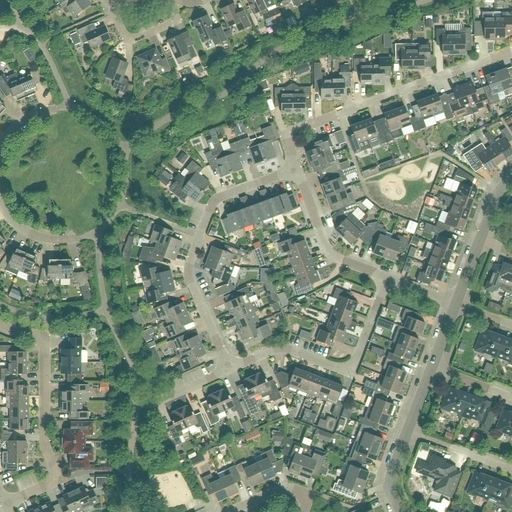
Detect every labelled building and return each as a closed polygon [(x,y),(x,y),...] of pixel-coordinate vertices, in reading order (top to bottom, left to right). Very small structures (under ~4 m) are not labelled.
[(66,0),(60,5),(66,14),(70,11),(74,17),(90,6),(89,4),(90,4),(87,0),(86,1),(85,0),(76,0),(74,2),(72,0),(66,0)] [(277,8),(267,13),(261,0),(247,0),(254,15),(260,12),(261,16),(263,15),(268,26),(282,19),(277,8)] [(265,0),(268,9),(277,6),(274,0),(265,0)] [(239,32),(250,26),(244,13),(239,15),(234,4),(221,10),(228,27),(235,24),(239,32)] [(495,41),(494,18),(488,18),(488,13),(482,13),(482,19),(484,19),(484,39),(486,39),(486,41),(495,41)] [(505,39),(505,31),(511,30),(511,17),(506,18),(506,13),(494,13),(494,18),(495,41),(503,40),(503,39),(505,39)] [(226,40),(220,28),(214,31),(207,16),(193,22),(202,42),(212,38),(215,45),(226,40)] [(88,42),(91,48),(111,40),(104,26),(93,31),(90,25),(77,31),(83,44),(88,42)] [(442,55),(454,55),(453,31),(447,31),(445,29),(436,29),(436,41),(442,41),(442,55)] [(453,31),(454,55),(465,54),(465,41),(471,41),(470,29),(461,29),(460,30),(453,31)] [(168,41),(172,52),(167,54),(170,62),(184,56),(186,61),(197,57),(192,46),(186,48),(180,35),(168,41)] [(401,70),(413,70),(412,44),(395,44),(395,57),(401,56),(401,70)] [(430,62),(429,44),(412,44),(413,70),(424,70),(424,62),(430,62)] [(161,74),(170,70),(165,59),(159,61),(155,51),(139,58),(144,68),(142,69),(145,76),(152,73),(152,71),(158,68),(161,74)] [(112,87),(124,92),(129,80),(122,78),(127,64),(113,58),(106,77),(115,81),(112,87)] [(379,64),(372,65),(372,84),(384,84),(384,75),(390,75),(390,58),(379,59),(379,64)] [(372,84),(372,65),(361,65),(361,59),(354,59),(354,72),(360,72),(361,85),(372,84)] [(333,99),(332,79),(325,79),(325,74),(321,74),(321,63),(314,63),(314,87),(321,87),(321,99),(333,99)] [(506,69),(496,73),(502,91),(509,89),(511,95),(511,94),(511,81),(511,82),(506,69)] [(19,80),(26,98),(36,93),(35,91),(37,91),(35,85),(40,83),(38,71),(30,73),(30,75),(19,80)] [(0,76),(0,87),(7,97),(12,94),(14,100),(16,99),(17,102),(26,98),(19,80),(16,73),(5,78),(3,74),(0,76)] [(332,79),(333,99),(344,99),(344,86),(350,86),(350,73),(339,73),(339,79),(332,79)] [(502,91),(496,73),(485,77),(490,90),(484,92),(489,105),(500,101),(497,93),(502,91)] [(470,106),(475,104),(477,110),(489,106),(482,88),(483,93),(477,95),(472,83),(471,84),(470,82),(462,85),(470,106)] [(281,114),(293,114),(292,84),(291,84),(285,88),(274,88),(274,101),(281,101),(281,114)] [(294,84),(292,84),(293,114),(305,113),(305,106),(311,105),(310,87),(299,88),(294,84)] [(470,106),(462,85),(454,88),(454,90),(453,90),(457,103),(451,105),(449,101),(456,121),(463,118),(463,117),(473,114),(470,106)] [(427,98),(434,116),(444,113),(447,120),(453,118),(448,104),(442,107),(437,94),(427,98)] [(434,116),(427,98),(416,102),(421,114),(415,117),(420,130),(426,128),(423,120),(434,116)] [(420,130),(415,117),(409,119),(404,106),(394,110),(401,128),(411,125),(414,132),(420,130)] [(403,135),(401,128),(394,110),(383,114),(388,126),(382,128),(387,142),(393,140),(393,139),(403,135)] [(387,142),(382,128),(376,131),(372,119),(361,122),(368,141),(370,148),(387,142)] [(355,138),(349,141),(354,154),(360,152),(357,144),(368,141),(361,122),(351,126),(355,138)] [(257,139),(265,161),(266,161),(276,157),(271,143),(277,141),(271,126),(261,130),(264,136),(257,139)] [(486,129),(487,132),(489,134),(494,131),(490,126),(486,129)] [(494,143),(505,159),(511,154),(511,150),(507,143),(511,140),(511,139),(505,128),(500,132),(504,138),(495,143),(494,143)] [(490,146),(485,149),(495,165),(505,159),(494,143),(495,143),(489,134),(487,132),(483,135),(490,146)] [(248,138),(239,141),(243,154),(249,152),(254,165),(264,161),(264,162),(265,161),(257,139),(250,141),(248,138)] [(306,152),(310,162),(332,154),(330,147),(332,146),(329,138),(318,142),(320,147),(306,152)] [(237,156),(243,154),(239,141),(229,145),(230,149),(223,151),(231,174),(233,173),(232,173),(242,169),(237,156)] [(486,171),(495,165),(485,149),(481,143),(463,155),(470,167),(480,161),(486,171)] [(231,174),(223,151),(216,154),(215,150),(205,154),(209,166),(215,164),(220,177),(230,174),(231,174)] [(335,161),(332,154),(310,162),(314,173),(327,168),(330,174),(341,170),(338,160),(335,161)] [(184,178),(203,193),(203,192),(203,191),(210,183),(198,174),(202,169),(192,161),(185,169),(189,172),(184,178)] [(321,185),(325,195),(343,189),(341,183),(347,181),(345,176),(348,175),(346,168),(332,174),(334,180),(321,185)] [(466,185),(469,176),(458,168),(453,181),(460,183),(456,193),(473,200),(477,190),(466,185)] [(157,170),(156,171),(153,176),(180,197),(184,193),(195,202),(201,193),(202,194),(203,193),(184,178),(179,173),(172,182),(157,170)] [(346,186),(361,183),(359,174),(348,176),(350,182),(345,183),(346,186)] [(343,189),(325,195),(329,206),(342,201),(344,207),(348,206),(356,203),(352,192),(346,195),(343,189)] [(445,201),(469,210),(473,200),(456,193),(454,199),(440,194),(439,198),(445,201)] [(275,197),(282,214),(297,208),(292,195),(286,197),(285,194),(275,197)] [(247,208),(253,225),(262,221),(256,205),(251,206),(250,203),(249,203),(246,196),(243,197),(245,204),(247,208)] [(282,214),(275,197),(266,201),(272,218),(282,214)] [(256,205),(262,221),(272,218),(266,201),(256,205)] [(450,208),(448,214),(466,220),(469,210),(445,201),(444,205),(450,208)] [(341,210),(335,216),(332,219),(339,226),(335,230),(343,238),(359,220),(352,214),(357,208),(356,203),(348,206),(341,210)] [(247,208),(245,204),(242,206),(241,206),(243,210),(237,212),(243,228),(253,225),(247,208)] [(359,207),(354,213),(362,221),(367,215),(359,207)] [(246,236),(243,228),(237,212),(227,215),(228,218),(223,220),(228,234),(233,232),(234,234),(241,238),(246,236)] [(447,231),(446,231),(448,232),(450,226),(462,231),(466,220),(448,214),(444,224),(438,221),(435,227),(447,231)] [(359,220),(343,238),(351,245),(361,235),(362,237),(360,239),(365,245),(371,239),(371,238),(374,231),(368,225),(366,227),(359,220)] [(412,221),(408,231),(416,235),(420,224),(412,221)] [(374,231),(371,238),(377,241),(373,253),(383,257),(390,239),(384,237),(386,231),(382,229),(383,226),(377,223),(374,231)] [(157,244),(178,251),(182,242),(168,236),(170,231),(173,232),(155,225),(149,241),(157,244)] [(306,230),(304,225),(289,230),(290,235),(306,230)] [(438,235),(434,245),(452,251),(456,241),(444,237),(446,231),(447,231),(435,227),(434,226),(431,232),(438,235)] [(396,241),(390,239),(383,257),(394,261),(399,249),(404,251),(408,239),(398,236),(396,241)] [(287,252),(289,258),(307,251),(307,252),(308,251),(304,240),(297,243),(295,237),(278,243),(282,254),(287,252)] [(178,251),(157,244),(155,248),(143,247),(138,260),(155,263),(156,261),(162,263),(162,262),(159,261),(161,256),(174,261),(178,251)] [(212,247),(208,256),(230,264),(232,260),(236,260),(237,256),(246,260),(249,252),(240,248),(239,250),(225,245),(227,246),(225,252),(212,247)] [(448,262),(452,251),(434,245),(432,250),(425,248),(424,252),(448,262)] [(14,251),(13,254),(7,252),(6,255),(0,263),(0,267),(5,271),(5,270),(17,275),(19,271),(26,253),(17,249),(16,251),(14,251)] [(311,255),(308,256),(307,252),(307,251),(289,258),(293,268),(310,261),(311,263),(313,263),(315,262),(313,258),(312,258),(311,255)] [(429,259),(427,265),(444,272),(448,262),(424,252),(422,257),(429,259)] [(35,284),(36,279),(38,280),(40,268),(35,266),(37,260),(35,260),(36,257),(26,253),(19,271),(28,275),(27,279),(29,282),(35,284)] [(205,266),(216,271),(214,276),(213,275),(213,276),(228,281),(230,282),(232,276),(235,277),(239,268),(230,264),(208,256),(205,266)] [(411,264),(410,264),(412,259),(407,258),(402,271),(408,273),(411,264)] [(60,279),(60,260),(49,260),(49,262),(47,262),(48,268),(42,268),(40,280),(47,282),(48,279),(60,279)] [(70,260),(60,260),(60,279),(72,279),(74,284),(79,284),(80,287),(88,284),(85,271),(79,273),(72,273),(72,262),(70,262),(70,260)] [(311,263),(310,261),(293,268),(296,278),(314,271),(312,266),(314,265),(313,263),(311,263)] [(502,290),(506,292),(511,276),(511,266),(503,264),(500,272),(493,269),(486,289),(493,292),(494,288),(497,289),(501,287),(502,290)] [(427,265),(423,274),(419,272),(416,281),(429,285),(432,279),(440,282),(444,272),(427,265)] [(171,270),(161,273),(160,266),(140,270),(144,287),(173,281),(171,270)] [(316,271),(314,271),(296,278),(298,284),(296,284),(294,287),(298,296),(311,291),(309,285),(320,281),(316,271)] [(175,291),(173,281),(144,287),(147,303),(168,299),(166,293),(175,291)] [(252,292),(250,293),(247,287),(233,293),(233,294),(236,292),(238,297),(225,303),(230,313),(250,304),(250,303),(248,298),(253,296),(252,292)] [(337,300),(335,306),(352,313),(354,314),(358,303),(347,299),(349,293),(336,288),(332,298),(337,300)] [(183,303),(174,306),(172,301),(154,309),(158,319),(164,317),(166,321),(187,312),(183,303)] [(255,313),(254,312),(258,311),(254,302),(250,303),(250,304),(230,313),(232,312),(235,318),(225,322),(227,325),(255,313)] [(274,305),(276,311),(284,308),(282,302),(274,305)] [(401,307),(389,303),(386,309),(398,313),(401,307)] [(335,306),(331,316),(348,323),(347,325),(351,326),(353,322),(349,321),(352,313),(335,306)] [(417,320),(419,314),(405,309),(401,320),(406,322),(404,328),(411,330),(410,330),(421,334),(425,323),(417,320)] [(169,338),(183,332),(185,331),(182,326),(191,322),(187,312),(166,321),(168,326),(165,329),(169,338)] [(238,331),(259,322),(255,313),(227,325),(228,329),(235,326),(238,331)] [(331,316),(327,326),(345,333),(345,332),(346,330),(354,333),(357,324),(353,322),(351,326),(347,325),(348,323),(331,316)] [(259,322),(238,331),(242,341),(252,337),(255,342),(272,335),(267,324),(260,324),(259,322)] [(320,329),(318,335),(316,340),(332,346),(335,341),(342,344),(346,333),(345,332),(345,333),(327,326),(325,331),(320,329)] [(402,333),(397,344),(415,350),(419,339),(409,336),(410,330),(411,330),(404,328),(399,326),(396,331),(402,333)] [(495,358),(504,336),(502,340),(495,337),(496,335),(482,329),(474,351),(483,354),(483,352),(492,356),(491,357),(495,358)] [(175,357),(181,354),(202,345),(197,335),(189,339),(186,334),(185,335),(171,341),(175,350),(175,357)] [(504,336),(495,358),(496,359),(496,357),(509,362),(508,363),(511,364),(511,340),(510,340),(510,343),(503,340),(504,336)] [(69,338),(69,346),(69,349),(61,349),(61,362),(81,362),(81,363),(87,363),(87,352),(85,350),(82,350),(82,338),(69,338)] [(410,361),(415,350),(397,344),(394,354),(389,352),(386,358),(398,363),(402,365),(404,359),(410,361)] [(13,346),(0,345),(0,352),(8,352),(8,363),(27,363),(27,352),(13,352),(13,346)] [(202,345),(181,354),(175,357),(180,362),(181,364),(175,367),(178,374),(198,365),(198,364),(195,359),(206,355),(202,345)] [(370,352),(382,357),(384,351),(372,346),(370,352)] [(387,371),(385,377),(402,383),(406,372),(396,368),(398,363),(386,358),(382,369),(387,371)] [(81,362),(61,362),(60,374),(69,374),(69,381),(67,381),(67,382),(82,382),(82,374),(81,374),(81,363),(81,362)] [(27,363),(8,363),(8,369),(1,369),(1,380),(13,380),(13,374),(27,374),(27,363)] [(288,386),(298,390),(304,372),(295,368),(292,376),(281,372),(275,375),(281,389),(288,386)] [(258,373),(252,376),(260,395),(261,395),(262,398),(268,395),(270,400),(274,401),(276,401),(281,398),(275,383),(269,386),(263,372),(259,374),(258,373)] [(298,390),(307,394),(314,376),(304,372),(298,390)] [(257,403),(255,400),(254,398),(260,395),(252,376),(246,379),(246,380),(242,382),(248,395),(242,398),(250,415),(259,411),(256,404),(257,403)] [(307,394),(317,397),(324,379),(314,376),(307,394)] [(378,381),(374,391),(386,396),(388,390),(398,394),(402,383),(385,377),(383,383),(378,381)] [(317,397),(326,401),(333,383),(324,379),(317,397)] [(10,396),(29,397),(29,385),(22,385),(22,380),(6,380),(6,396),(10,396)] [(326,401),(335,404),(331,415),(338,417),(343,402),(338,400),(343,386),(333,383),(326,401)] [(60,401),(82,401),(88,401),(88,385),(71,385),(71,391),(61,391),(60,401)] [(461,420),(462,416),(469,397),(471,393),(470,393),(468,399),(461,397),(463,393),(449,387),(441,408),(449,412),(450,410),(458,413),(458,415),(462,416),(460,420),(461,420)] [(222,390),(215,393),(224,411),(230,409),(231,411),(234,412),(236,411),(240,419),(246,416),(238,399),(232,402),(227,389),(222,391),(222,390)] [(373,409),(390,416),(394,405),(384,401),(386,396),(374,391),(368,407),(373,409)] [(218,414),(224,411),(215,393),(209,395),(210,397),(205,399),(211,412),(205,414),(211,426),(217,423),(216,423),(218,422),(220,419),(218,414)] [(10,396),(10,408),(29,408),(29,397),(10,396)] [(477,400),(469,397),(462,416),(470,420),(470,419),(479,422),(479,423),(483,424),(480,430),(487,433),(496,410),(482,405),(483,401),(477,399),(477,400)] [(71,419),(74,419),(88,419),(88,412),(82,412),(82,401),(60,401),(60,412),(71,412),(71,419)] [(185,406),(179,409),(187,428),(194,425),(195,427),(198,429),(200,428),(203,434),(209,431),(202,416),(196,418),(190,405),(186,407),(185,406)] [(10,408),(10,419),(29,419),(29,408),(10,408)] [(187,428),(179,409),(173,412),(173,413),(169,415),(175,428),(169,431),(176,446),(182,443),(179,437),(181,436),(182,433),(181,431),(187,428)] [(390,416),(373,409),(370,415),(365,414),(364,418),(361,417),(359,423),(373,428),(375,423),(386,427),(390,416)] [(511,437),(511,413),(508,419),(502,416),(504,410),(503,410),(495,431),(500,433),(500,431),(509,435),(508,436),(511,437)] [(303,416),(301,420),(313,425),(315,420),(303,416)] [(29,419),(10,419),(10,430),(29,430),(29,419)] [(71,422),(71,423),(71,430),(64,430),(64,435),(62,435),(62,441),(85,441),(85,435),(92,435),(92,422),(71,422)] [(355,441),(379,450),(383,439),(370,434),(373,428),(361,424),(355,441)] [(8,452),(26,452),(26,441),(13,441),(13,435),(1,435),(1,441),(8,441),(8,452)] [(64,453),(71,453),(71,468),(86,468),(86,461),(92,461),(92,448),(85,448),(85,441),(62,441),(62,448),(64,448),(64,453)] [(349,458),(358,461),(360,462),(362,456),(375,460),(379,450),(355,441),(349,458)] [(302,443),(301,445),(293,442),(284,464),(290,467),(288,471),(299,475),(310,446),(302,443)] [(310,479),(312,473),(318,475),(326,454),(315,449),(314,451),(309,449),(310,446),(299,475),(310,479)] [(256,464),(264,481),(275,475),(271,465),(277,462),(271,450),(261,455),(263,460),(256,464)] [(1,469),(13,469),(13,463),(26,463),(26,452),(8,452),(8,458),(1,458),(1,469)] [(451,497),(455,486),(460,473),(455,471),(456,468),(455,467),(454,469),(445,466),(444,464),(445,461),(432,456),(429,466),(420,462),(416,472),(434,478),(437,484),(434,491),(451,497)] [(347,476),(365,483),(369,472),(356,467),(358,461),(349,458),(347,457),(344,463),(350,466),(347,476)] [(252,486),(264,481),(256,464),(248,467),(246,461),(235,466),(240,478),(247,476),(252,486)] [(220,479),(228,497),(238,492),(233,480),(239,477),(234,466),(223,471),(226,477),(220,479)] [(486,505),(494,484),(487,481),(489,477),(475,472),(467,493),(475,496),(476,495),(484,498),(484,499),(487,501),(486,505)] [(218,502),(228,497),(220,479),(214,482),(211,474),(201,479),(207,492),(212,489),(218,502)] [(365,483),(347,476),(344,482),(338,480),(337,484),(335,483),(332,490),(346,495),(349,489),(361,493),(365,483)] [(494,484),(486,505),(487,505),(488,501),(496,504),(496,503),(505,506),(505,507),(509,509),(511,500),(511,490),(508,489),(510,485),(503,483),(503,484),(495,481),(494,484)] [(79,488),(73,491),(82,510),(99,502),(93,490),(86,493),(84,486),(79,489),(79,488)] [(77,511),(82,510),(73,491),(67,494),(62,496),(66,505),(61,508),(62,511),(77,511)] [(62,511),(60,507),(54,510),(50,501),(39,506),(41,511),(62,511)]
